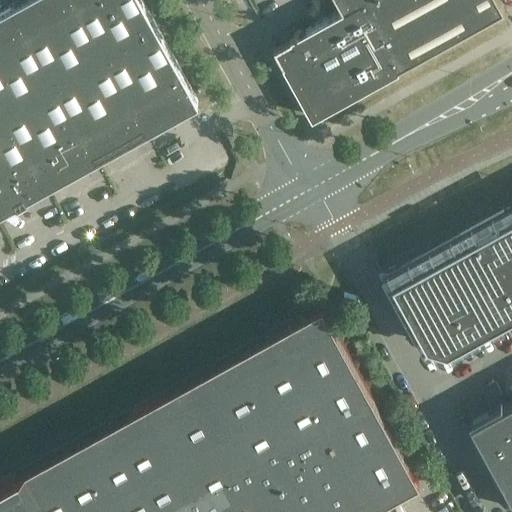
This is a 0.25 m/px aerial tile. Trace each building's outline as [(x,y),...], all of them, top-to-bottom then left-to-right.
[(105,54),(75,0),(19,0),(12,4),(54,82),(105,54)] [(156,26),(141,0),(75,0),(105,54),(156,26)] [(504,9),(498,0),(338,0),(343,8),(290,38),(274,47),(283,63),(283,64),(312,117),(398,69),(398,67),(504,9)] [(54,82),(12,4),(0,10),(0,102),(4,110),(54,82)] [(198,101),(156,26),(105,54),(148,131),(197,104),(198,103),(198,102),(198,101)] [(148,131),(105,54),(54,82),(97,159),(148,131)] [(97,159),(54,82),(4,110),(47,187),(97,159)] [(0,212),(47,187),(4,110),(0,111),(0,212)] [(498,320),(511,312),(511,198),(382,270),(389,283),(393,281),(427,343),(431,344),(430,347),(442,351),(443,347),(447,349),(498,321),(498,320)] [(359,511),(419,479),(322,303),(0,480),(0,511),(359,511)] [(511,439),(511,399),(471,422),(488,453),(511,439)] [(511,473),(511,439),(488,453),(502,479),(511,473)] [(511,473),(502,479),(511,497),(511,473)]
